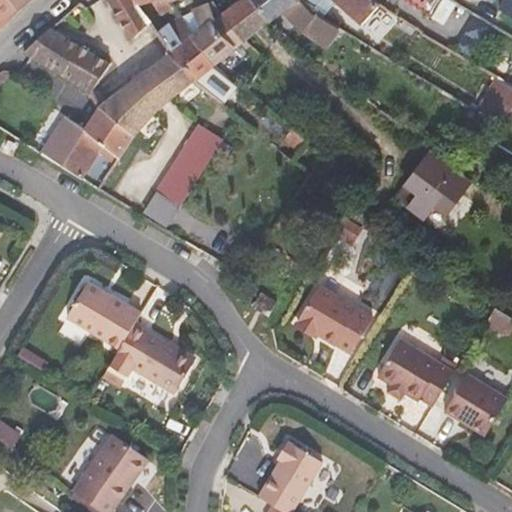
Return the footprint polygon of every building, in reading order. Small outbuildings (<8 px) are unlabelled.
[(0,0),(0,28),(20,10),(8,0),(0,0)] [(8,0),(20,10),(30,0),(8,0)] [(138,4),(137,0),(108,0),(132,40),(151,23),(138,4)] [(178,10),(171,0),(152,0),(163,16),(178,10)] [(270,21),(251,0),(239,0),(221,13),(245,39),(245,40),(270,21)] [(251,0),(270,21),(270,22),(283,12),(304,33),(313,40),(330,50),(345,32),(317,14),(299,0),(251,0)] [(373,0),(332,0),(360,25),(380,4),(374,1),(373,0)] [(404,0),(432,18),(443,0),(404,0)] [(511,0),(507,0),(501,10),(511,16),(511,0)] [(195,39),(218,63),(237,47),(219,32),(213,23),(215,21),(210,6),(184,17),(195,39)] [(182,15),(158,34),(170,53),(196,81),(218,63),(195,39),(184,17),(182,15)] [(110,63),(51,28),(24,53),(91,93),(110,63)] [(127,85),(98,107),(135,137),(158,112),(196,81),(170,53),(156,64),(134,80),(127,85)] [(196,81),(204,88),(225,69),(220,65),(218,63),(196,81)] [(21,77),(11,88),(33,106),(43,94),(21,77)] [(481,112),(502,125),(511,112),(511,84),(501,78),(481,112)] [(42,152),(41,154),(83,179),(101,150),(118,161),(135,137),(98,107),(86,128),(67,115),(42,152)] [(34,146),(42,152),(67,115),(58,110),(34,146)] [(204,122),(159,191),(182,206),(227,137),(204,122)] [(446,216),(472,182),(431,151),(405,185),(418,195),(408,207),(424,219),(434,207),(446,216)] [(143,216),(167,231),(182,206),(159,191),(143,216)] [(363,230),(373,214),(357,203),(346,220),(363,230)] [(363,230),(346,220),(336,234),(354,245),(363,230)] [(136,324),(143,312),(112,293),(111,294),(89,281),(67,316),(121,348),(136,324)] [(320,284),(298,321),(320,334),(352,354),(374,317),(320,284)] [(278,301),(262,292),(253,307),(270,316),(278,301)] [(320,334),(298,321),(295,326),(317,339),(320,334)] [(121,348),(116,357),(176,392),(195,359),(168,343),(136,324),(121,348)] [(170,339),(168,343),(195,359),(198,355),(170,339)] [(421,404),(423,401),(436,409),(456,374),(403,342),(381,379),(421,404)] [(468,374),(445,411),(486,436),(509,398),(468,374)] [(21,434),(0,419),(0,437),(13,447),(21,434)] [(70,488),(104,511),(110,511),(130,485),(126,483),(145,457),(111,432),(70,488)] [(283,459),(261,496),(276,505),(287,511),(291,511),(322,462),(288,441),(278,456),(283,459)]
